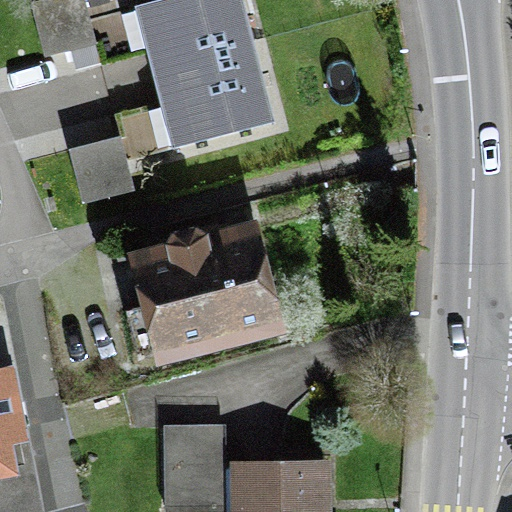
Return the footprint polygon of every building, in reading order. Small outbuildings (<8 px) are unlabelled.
[(102,66),(147,54),(154,78),(155,78),(256,51),(242,0),(162,0),(89,19),(102,66)] [(155,78),(154,78),(160,102),(114,114),(127,161),(275,122),(256,51),(155,78)] [(109,161),(57,174),(72,229),(123,216),(109,161)] [(220,241),(216,226),(159,241),(162,255),(143,260),(154,304),(127,311),(139,359),(271,326),(247,234),(220,241)] [(0,468),(7,467),(0,436),(18,432),(7,378),(0,378),(0,468)] [(231,511),(231,435),(171,435),(171,511),(231,511)] [(324,511),(324,464),(238,466),(238,511),(324,511)]
